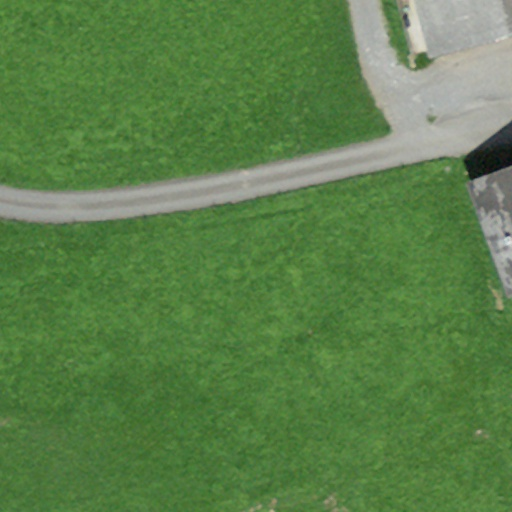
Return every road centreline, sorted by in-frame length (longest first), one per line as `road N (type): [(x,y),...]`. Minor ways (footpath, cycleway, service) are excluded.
road 1 (unclassified): [(511,124),(267,181),(131,203),(46,210),(0,201)]
road 2 (track): [(466,134),(404,82),(367,28),(364,0)]
